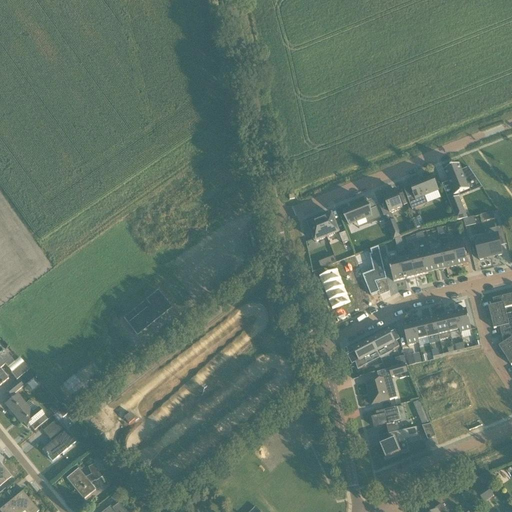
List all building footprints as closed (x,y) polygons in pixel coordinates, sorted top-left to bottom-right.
[(459,165),(444,171),(454,197),(469,191),(467,186),(478,182),(469,169),(461,171),(459,165)] [(438,192),(432,176),(423,179),(422,179),(422,180),(419,181),(418,181),(409,185),(414,196),(408,199),(408,198),(407,198),(412,211),(428,204),(425,197),(438,192)] [(402,209),(395,191),(382,196),(390,214),(402,209)] [(459,198),(448,202),(456,222),(463,220),(467,219),(459,198)] [(348,211),(344,212),(349,226),(366,220),(368,225),(381,219),(376,208),(369,211),(366,203),(365,204),(365,203),(357,206),(357,207),(348,211),(348,210),(347,210),(348,211)] [(332,216),(320,221),(327,238),(339,234),(332,216)] [(420,216),(413,219),(416,228),(423,225),(420,216)] [(467,219),(463,220),(465,228),(474,226),(472,218),(467,219)] [(320,221),(308,225),(315,243),(327,238),(320,221)] [(401,238),(394,221),(386,225),(387,226),(393,241),(401,238)] [(345,233),(339,236),(343,245),(349,242),(345,233)] [(502,256),(498,236),(486,239),(491,259),(502,256)] [(491,259),(486,239),(474,242),(479,261),(491,259)] [(452,248),(457,267),(467,264),(462,243),(452,245),(452,248)] [(373,272),(362,276),(371,297),(380,293),(376,283),(387,280),(378,248),(370,251),(371,255),(370,255),(373,272)] [(457,267),(452,248),(442,250),(446,269),(457,267)] [(446,269),(442,250),(431,253),(436,272),(446,269)] [(363,253),(355,257),(357,263),(365,260),(363,253)] [(436,272),(431,253),(420,256),(425,275),(436,272)] [(425,275),(420,256),(410,258),(414,277),(425,275)] [(399,258),(388,261),(393,282),(404,280),(399,261),(399,258)] [(414,277),(410,258),(399,261),(404,280),(414,277)] [(338,270),(319,277),(322,286),(341,278),(338,270)] [(341,278),(322,286),(325,294),(344,286),(341,278)] [(344,286),(325,294),(329,302),(347,295),(344,286)] [(137,336),(171,309),(157,292),(123,320),(137,336)] [(511,307),(511,294),(492,300),(494,307),(491,308),(491,307),(488,307),(491,319),(506,315),(506,314),(505,314),(503,309),(511,307)] [(347,295),(329,302),(332,311),(351,303),(347,295)] [(466,310),(456,312),(460,331),(459,331),(460,334),(462,334),(469,332),(471,331),(466,310)] [(456,312),(445,315),(450,334),(459,331),(460,331),(456,312)] [(438,317),(434,318),(435,320),(439,336),(438,336),(440,341),(451,339),(450,334),(445,315),(438,317)] [(511,331),(511,319),(506,321),(505,316),(506,316),(506,315),(491,319),(494,330),(496,329),(496,328),(499,327),(501,334),(511,331)] [(430,318),(424,320),(428,339),(438,336),(439,336),(435,320),(434,318),(430,318)] [(424,320),(413,323),(417,341),(418,341),(428,339),(424,320)] [(413,323),(402,325),(408,347),(419,344),(418,341),(417,341),(413,323)] [(511,331),(501,334),(504,345),(502,347),(501,346),(499,347),(505,357),(511,352),(511,331)] [(389,333),(372,341),(378,352),(391,345),(393,351),(399,348),(396,341),(394,342),(389,333)] [(354,350),(353,351),(359,362),(360,362),(377,353),(371,342),(354,350)] [(0,353),(0,386),(8,380),(0,369),(5,365),(7,368),(14,363),(4,351),(0,353)] [(479,356),(462,367),(468,376),(485,366),(479,356)] [(404,358),(396,360),(398,368),(405,365),(406,365),(404,358)] [(10,374),(16,381),(29,370),(23,363),(10,374)] [(398,368),(389,370),(390,377),(391,378),(407,373),(405,365),(398,368)] [(473,384),(489,374),(485,367),(485,366),(468,376),(473,384)] [(29,370),(16,381),(17,382),(6,391),(11,397),(36,377),(29,370)] [(489,374),(473,384),(478,392),(494,381),(489,374)] [(383,379),(366,384),(370,397),(369,397),(371,406),(397,399),(395,392),(387,394),(383,379)] [(494,381),(478,392),(483,399),(499,389),(494,381)] [(487,407),(504,396),(503,396),(499,389),(483,399),(487,407)] [(5,405),(20,424),(23,422),(28,429),(44,415),(38,408),(32,413),(18,395),(5,405)] [(126,395),(112,407),(121,418),(133,408),(130,404),(132,402),(126,395)] [(494,416),(495,415),(496,417),(502,413),(501,412),(510,406),(504,396),(487,407),(494,416)] [(465,428),(461,416),(467,414),(462,401),(455,404),(457,409),(446,413),(454,432),(465,428)] [(419,402),(413,404),(416,412),(422,409),(419,402)] [(56,406),(50,411),(54,415),(59,411),(56,406)] [(377,417),(372,419),(374,428),(400,422),(397,408),(376,413),(377,417)] [(58,413),(63,419),(68,414),(63,409),(58,413)] [(86,422),(97,437),(114,424),(103,409),(86,422)] [(442,437),(447,435),(448,437),(454,435),(453,433),(454,432),(446,413),(436,418),(433,412),(427,415),(432,428),(438,425),(442,437)] [(425,415),(419,417),(422,425),(428,422),(425,415)] [(52,443),(42,451),(52,463),(76,443),(66,431),(65,432),(56,421),(43,432),(52,443)] [(431,425),(422,427),(428,441),(436,437),(431,425)] [(383,442),(380,443),(386,457),(387,459),(389,458),(402,453),(399,444),(406,443),(405,441),(418,438),(416,429),(388,435),(389,439),(383,442)] [(369,450),(377,469),(382,466),(380,462),(386,459),(379,445),(369,450)] [(175,455),(153,475),(163,486),(185,466),(175,455)] [(92,462),(94,465),(88,468),(91,475),(85,478),(78,470),(66,480),(83,501),(95,491),(90,484),(101,479),(98,473),(103,470),(100,462),(99,462),(98,459),(92,462)] [(0,486),(11,478),(0,465),(0,486)] [(477,494),(484,504),(494,497),(487,487),(477,494)] [(26,498),(22,493),(23,493),(22,492),(0,510),(0,511),(22,511),(25,510),(26,511),(38,511),(31,503),(32,501),(30,499),(28,499),(26,497),(26,498)] [(138,505),(144,511),(151,504),(145,498),(138,505)]
